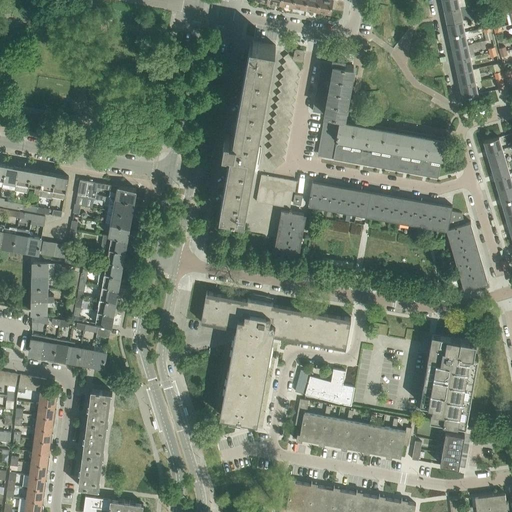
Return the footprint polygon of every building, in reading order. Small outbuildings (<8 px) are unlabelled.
[(306,0),(305,8),(317,10),(319,0),(306,0)] [(319,0),(317,10),(330,12),(331,7),(332,0),(319,0)] [(343,10),(345,1),(341,0),(332,0),(331,7),(343,10)] [(442,0),(444,10),(460,7),(458,0),(442,0)] [(444,10),(447,22),(462,19),(467,18),(464,6),(460,7),(444,10)] [(497,14),(491,15),(494,28),(500,26),(497,14)] [(464,26),(462,19),(447,22),(450,35),(465,31),(469,31),(468,25),(464,26)] [(452,47),(467,44),(465,31),(450,35),(452,47)] [(245,215),(257,146),(276,45),(253,41),(236,136),(231,134),(225,133),(222,146),(234,148),(223,209),(222,209),(222,211),(245,215)] [(472,43),(467,44),(452,47),(455,59),(470,56),(474,55),(472,43)] [(295,59),(301,60),(302,59),(304,51),(303,50),(297,49),(295,50),(294,58),(295,59)] [(286,60),(290,65),(295,62),(288,53),(283,57),(286,60)] [(321,60),(315,96),(312,110),(344,116),(354,65),(344,64),(345,58),(333,55),(331,62),(321,60)] [(457,72),(473,69),(470,56),(455,59),(457,72)] [(282,64),(285,68),(289,74),(294,70),(290,65),(286,60),(282,64)] [(294,70),(296,73),(301,70),(295,62),(290,65),(294,70)] [(280,72),(284,76),(287,80),(292,77),(289,74),(285,68),(280,72)] [(460,84),(475,81),(473,69),(457,72),(460,84)] [(289,74),(292,77),(295,81),(299,77),(296,73),(294,70),(289,74)] [(505,88),(502,75),(495,77),(498,89),(505,88)] [(279,79),(282,83),(287,89),(291,85),(287,80),(284,76),(279,79)] [(287,80),(291,85),(293,88),(298,85),(295,81),(292,77),(287,80)] [(460,84),(463,96),(463,97),(464,96),(478,93),(475,81),(460,84)] [(289,92),(287,89),(282,83),(278,87),(281,91),(285,95),(289,92)] [(287,89),(289,92),(292,96),(297,92),(293,88),(291,85),(287,89)] [(276,94),(278,96),(280,98),(283,103),(288,99),(285,96),(285,95),(281,91),(276,94)] [(285,95),(285,96),(288,99),(291,103),(295,100),(292,96),(289,92),(285,95)] [(275,102),(278,106),(282,110),(286,107),(283,103),(280,98),(275,102)] [(283,103),(286,107),(289,111),(294,107),(291,103),(288,99),(283,103)] [(274,109),(277,113),(280,118),(285,114),(282,110),(278,106),(274,109)] [(282,110),(285,114),(288,118),(293,115),(289,111),(286,107),(282,110)] [(272,117),(275,121),(279,126),(284,122),(280,118),(277,113),(272,117)] [(285,114),(280,118),(284,122),(287,126),(291,122),(288,118),(285,114)] [(324,117),(322,128),(326,130),(321,155),(332,158),(339,120),(324,117)] [(379,166),(386,128),(339,120),(332,158),(379,166)] [(271,124),(274,128),(278,133),(282,129),(279,126),(275,121),(271,124)] [(284,122),(279,126),(282,129),(285,133),(290,130),(287,126),(284,122)] [(270,132),(273,136),(276,140),(281,137),(278,133),(274,128),(270,132)] [(401,131),(386,128),(379,166),(394,169),(401,131)] [(282,129),(278,133),(281,137),(284,141),(288,137),(285,133),(282,129)] [(415,134),(401,131),(394,169),(409,171),(415,134)] [(409,171),(423,174),(430,136),(415,134),(409,171)] [(268,139),(272,144),(275,148),(280,145),(276,140),(273,136),(268,139)] [(423,174),(436,176),(438,177),(445,139),(430,136),(423,174)] [(487,153),(502,148),(499,136),(497,137),(494,138),(484,141),(487,153)] [(276,140),(280,145),(283,148),(287,145),(284,141),(281,137),(276,140)] [(273,155),(272,155),(273,156),(278,152),(275,148),(272,144),(267,148),(273,155)] [(280,145),(275,148),(278,152),(281,156),(286,152),(283,148),(280,145)] [(491,165),(506,160),(502,148),(487,153),(491,165)] [(278,152),(273,156),(279,164),(284,160),(281,156),(278,152)] [(279,164),(273,156),(272,155),(268,158),(275,167),(279,164)] [(510,173),(506,160),(491,165),(495,177),(510,173)] [(7,164),(3,187),(15,189),(19,167),(7,164)] [(31,169),(19,167),(15,189),(27,191),(28,185),(31,169)] [(34,193),(39,194),(44,171),(31,169),(28,185),(35,186),(34,193)] [(51,198),(52,196),(56,173),(44,171),(39,194),(39,195),(51,198)] [(56,173),(52,196),(55,196),(64,198),(65,198),(69,176),(56,173)] [(498,189),(511,185),(511,180),(510,173),(495,177),(498,189)] [(82,195),(91,197),(105,199),(106,195),(97,193),(97,189),(99,190),(100,187),(110,189),(108,196),(109,196),(111,183),(80,178),(77,195),(82,196),(82,195)] [(371,213),(382,215),(448,228),(465,284),(467,289),(489,282),(471,221),(465,222),(462,212),(451,210),(452,205),(312,180),(308,202),(366,213),(371,213)] [(109,196),(110,196),(116,197),(134,200),(136,188),(111,183),(109,196)] [(271,187),(265,186),(259,185),(256,201),(290,207),(293,191),(289,190),(283,189),(277,188),(271,187)] [(511,185),(498,189),(502,201),(511,198),(511,185)] [(294,192),(293,202),(301,204),(303,194),(294,192)] [(132,209),(134,200),(116,197),(110,196),(108,209),(114,210),(131,213),(132,212),(132,209)] [(505,213),(511,211),(511,198),(502,201),(505,213)] [(131,215),(131,213),(114,210),(108,209),(105,221),(112,222),(129,225),(131,217),(131,215)] [(273,252),(273,253),(296,257),(303,218),(304,213),(292,210),(292,209),(289,209),(289,210),(281,209),(273,252)] [(31,222),(44,225),(45,216),(32,213),(31,218),(31,222)] [(128,234),(129,225),(112,222),(109,234),(127,237),(128,234)] [(1,245),(13,247),(16,235),(17,227),(8,225),(8,227),(5,227),(1,245)] [(13,247),(25,249),(28,237),(29,229),(17,227),(16,235),(13,247)] [(127,237),(109,234),(103,233),(101,246),(109,247),(125,250),(126,242),(127,240),(127,237)] [(39,252),(41,240),(28,237),(25,249),(39,252)] [(41,252),(47,253),(50,241),(44,240),(41,252)] [(56,243),(50,241),(47,253),(54,255),(56,243)] [(65,257),(66,252),(68,245),(61,244),(59,256),(65,257)] [(125,250),(109,247),(106,260),(122,263),(123,262),(123,259),(125,250)] [(98,271),(100,271),(120,275),(122,267),(122,264),(122,263),(106,260),(102,259),(101,264),(99,264),(98,271)] [(33,261),(33,274),(47,274),(47,262),(33,261)] [(98,284),(102,284),(118,287),(119,284),(120,275),(100,271),(98,284)] [(33,274),(33,287),(47,286),(50,287),(50,274),(47,274),(33,274)] [(102,284),(100,297),(116,299),(117,292),(118,287),(102,284)] [(33,287),(33,299),(50,299),(53,300),(53,294),(46,294),(47,286),(33,287)] [(201,321),(202,321),(238,328),(237,336),(234,335),(233,342),(220,414),(237,417),(257,421),(272,342),(270,341),(271,334),(345,348),(351,317),(276,303),(273,303),(273,302),(271,302),(273,297),(272,296),(272,297),(269,296),(267,295),(265,295),(262,294),(259,293),(256,293),(253,293),(250,293),(250,292),(250,298),(248,297),(247,298),(209,291),(207,290),(201,321)] [(100,297),(97,309),(114,312),(115,306),(116,299),(100,297)] [(50,299),(33,299),(32,312),(46,313),(46,306),(52,306),(53,300),(50,299)] [(113,316),(114,312),(97,309),(95,322),(111,325),(113,316)] [(96,331),(96,336),(98,336),(99,334),(109,336),(110,329),(111,328),(97,326),(96,331)] [(41,354),(45,335),(32,333),(29,352),(41,354)] [(476,340),(435,333),(432,333),(420,402),(432,405),(430,418),(466,425),(478,355),(474,354),(476,340)] [(54,356),(57,338),(45,335),(41,354),(54,356)] [(66,358),(69,340),(57,338),(54,356),(66,358)] [(69,340),(66,358),(79,361),(81,346),(75,345),(76,341),(69,340)] [(81,346),(79,361),(91,363),(94,344),(95,342),(93,342),(92,345),(82,344),(81,346)] [(104,364),(107,347),(94,344),(91,363),(104,365),(104,364)] [(351,404),(355,386),(343,383),(346,370),(333,367),(331,381),(310,377),(311,375),(310,374),(305,393),(340,402),(351,404)] [(295,390),(301,392),(305,393),(311,371),(301,369),(295,390)] [(9,385),(11,372),(5,371),(3,383),(9,385)] [(15,386),(18,373),(11,372),(9,385),(15,386)] [(25,387),(27,375),(21,374),(19,386),(25,387)] [(31,388),(34,376),(27,375),(25,387),(31,388)] [(38,390),(40,377),(34,376),(31,388),(38,390)] [(40,377),(38,390),(42,390),(44,391),(46,378),(40,377)] [(106,422),(110,391),(112,391),(91,388),(90,402),(88,401),(87,407),(89,407),(87,420),(108,423),(106,422)] [(55,404),(56,401),(57,401),(58,393),(57,393),(44,391),(42,390),(40,402),(55,404)] [(302,438),(310,439),(315,414),(306,412),(309,399),(300,398),(295,424),(301,425),(300,432),(297,432),(296,439),(302,441),(302,438)] [(55,409),(55,404),(40,402),(39,414),(55,416),(56,409),(55,409)] [(324,415),(315,414),(310,439),(319,441),(318,444),(324,445),(325,442),(333,444),(338,418),(329,416),(330,406),(326,405),(324,415)] [(510,408),(495,409),(496,417),(511,416),(510,408)] [(338,418),(333,444),(341,445),(341,448),(347,449),(347,446),(355,448),(360,422),(351,420),(353,410),(349,409),(347,419),(338,418)] [(16,411),(15,424),(21,424),(23,412),(16,411)] [(370,450),(378,452),(383,425),(374,424),(375,414),(371,413),(369,423),(360,422),(355,448),(364,449),(363,452),(369,453),(370,450)] [(55,416),(39,414),(37,426),(52,428),(53,424),(54,425),(55,416)] [(392,455),(401,456),(403,444),(408,445),(411,427),(406,426),(405,430),(396,428),(398,418),(394,417),(392,427),(383,425),(378,452),(386,454),(386,456),(392,457),(392,455)] [(83,452),(104,455),(102,454),(106,423),(108,423),(87,420),(85,433),(84,433),(83,439),(84,439),(83,452)] [(441,422),(440,429),(446,430),(444,441),(462,445),(464,433),(456,432),(457,425),(441,422)] [(52,433),(52,428),(37,426),(35,438),(52,440),(53,433),(52,433)] [(11,432),(0,430),(0,439),(3,440),(3,445),(9,446),(11,432)] [(52,440),(35,438),(33,450),(49,452),(49,448),(51,448),(52,440)] [(415,439),(412,458),(418,459),(422,441),(415,439)] [(442,452),(461,455),(462,445),(444,441),(442,452)] [(49,452),(33,450),(32,462),(49,464),(50,457),(48,456),(49,452)] [(97,487),(102,455),(104,455),(83,452),(81,465),(79,465),(79,471),(80,471),(78,485),(99,487),(100,487),(97,487)] [(461,455),(442,452),(440,463),(459,467),(461,455)] [(32,462),(30,474),(46,476),(46,472),(48,472),(49,464),(32,462)] [(46,476),(30,474),(28,486),(46,488),(47,481),(45,481),(46,476)] [(287,511),(289,507),(298,509),(303,482),(294,480),(295,478),(290,477),(289,477),(288,484),(290,485),(289,492),(283,491),(278,511),(287,511)] [(303,482),(298,509),(306,510),(306,511),(310,511),(311,511),(312,511),(320,511),(325,486),(317,484),(317,482),(312,481),(311,481),(311,483),(303,482)] [(343,511),(348,490),(339,488),(340,487),(334,486),(335,485),(334,485),(333,487),(325,486),(320,511),(343,511)] [(46,488),(28,486),(27,498),(43,500),(43,496),(45,496),(46,488)] [(356,492),(348,490),(343,511),(366,511),(370,494),(362,493),(362,491),(357,490),(357,489),(356,492)] [(505,492),(478,495),(479,505),(469,506),(470,510),(479,509),(479,511),(507,511),(507,507),(508,506),(508,501),(506,501),(505,492)] [(389,511),(392,498),(384,497),(385,495),(380,494),(379,494),(379,496),(370,494),(366,511),(389,511)] [(83,511),(95,511),(98,497),(85,495),(83,511)] [(108,511),(110,498),(98,497),(95,511),(108,511)] [(461,511),(463,497),(457,498),(455,499),(455,498),(449,499),(451,511),(461,511)] [(42,504),(43,500),(27,498),(25,510),(38,511),(42,511),(44,504),(42,504)] [(125,511),(127,501),(110,498),(108,511),(125,511)] [(401,500),(392,498),(389,511),(414,511),(416,503),(407,501),(407,499),(402,498),(401,498),(401,500)] [(130,501),(127,501),(125,511),(142,511),(143,503),(130,501)]
